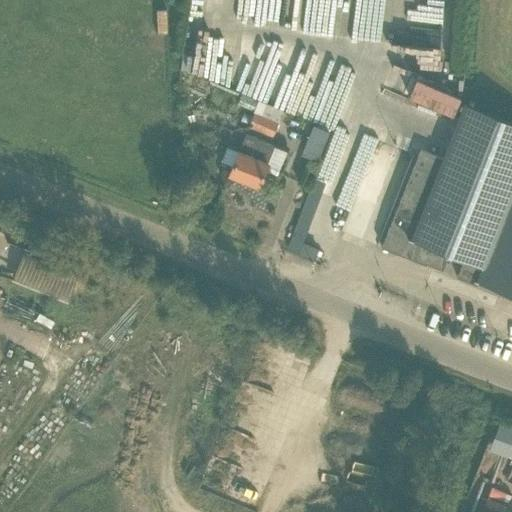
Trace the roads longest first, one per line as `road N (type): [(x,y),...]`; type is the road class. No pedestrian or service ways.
road 1 (unclassified): [(511,379),(0,173)]
road 2 (unknown): [(291,290),(328,271),(382,266),(428,271),(511,304)]
